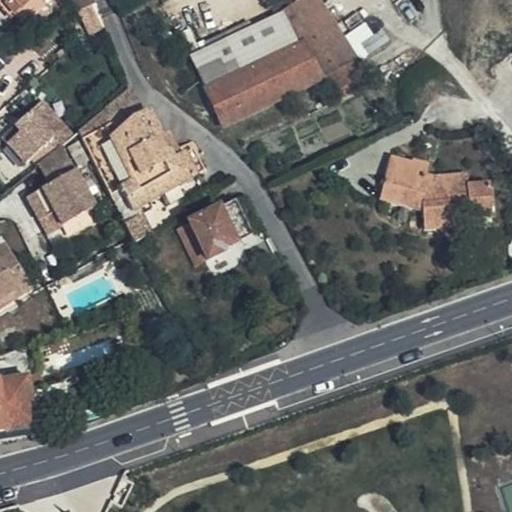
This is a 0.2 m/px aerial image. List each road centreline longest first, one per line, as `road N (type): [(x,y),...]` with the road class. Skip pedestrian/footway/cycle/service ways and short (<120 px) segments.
road 1 (residential): [(337,360),(245,170),(144,97),(106,18)]
road 2 (tertiary): [(337,360),(0,476)]
road 3 (tertiary): [(511,300),(337,360)]
